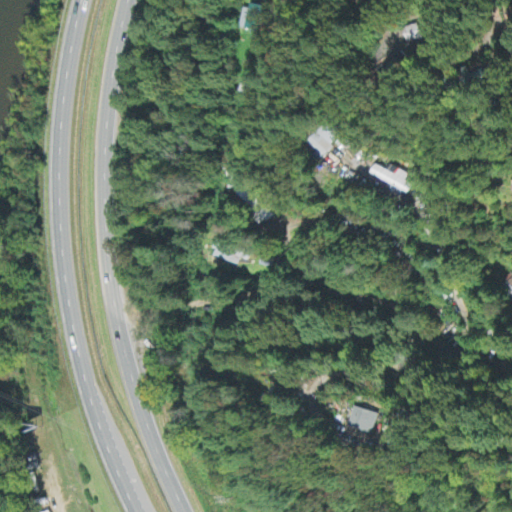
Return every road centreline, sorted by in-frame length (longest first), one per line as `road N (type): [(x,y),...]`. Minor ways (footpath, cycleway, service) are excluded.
road 1 (trunk): [(82,0),(61,101),(55,212),(66,320),(132,511)]
road 2 (trunk): [(177,511),(114,312),(102,203),(106,105),(124,0)]
road 3 (residential): [(355,303),(414,315),(433,344),(456,350),(463,322),(418,195)]
road 4 (residential): [(114,312),(167,318),(246,304),(355,303)]
